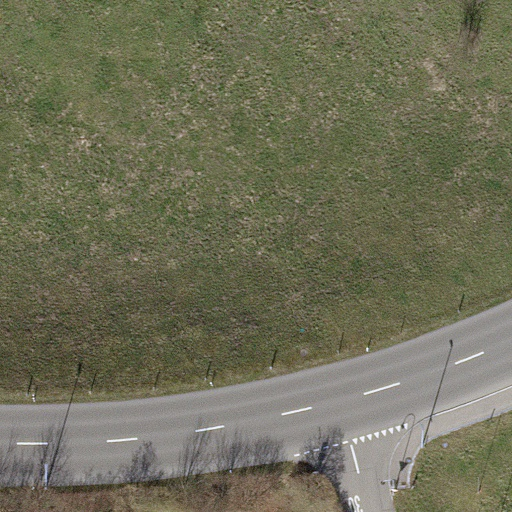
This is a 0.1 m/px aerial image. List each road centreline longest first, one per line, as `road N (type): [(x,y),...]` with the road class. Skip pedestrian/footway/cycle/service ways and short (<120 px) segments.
road 1 (tertiary): [(345,405),(175,439),(0,447)]
road 2 (tertiary): [(511,347),(345,405)]
